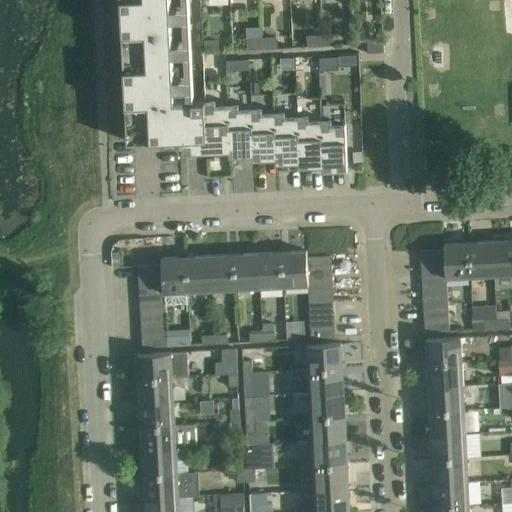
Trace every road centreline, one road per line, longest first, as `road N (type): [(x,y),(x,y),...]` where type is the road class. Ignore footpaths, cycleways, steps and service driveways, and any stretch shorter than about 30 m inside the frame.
road 1 (residential): [(105,511),(93,227),(151,215),(372,204)]
road 2 (residential): [(389,511),(372,204)]
road 3 (residential): [(404,202),(396,76),(402,0)]
